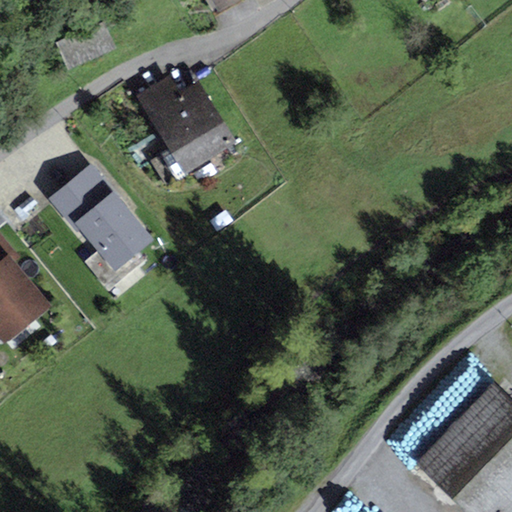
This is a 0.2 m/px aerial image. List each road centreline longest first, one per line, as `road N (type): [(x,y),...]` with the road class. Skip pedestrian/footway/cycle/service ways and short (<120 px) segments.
road 1 (residential): [(288,0),(233,40),(119,73),(0,162)]
road 2 (unclassified): [(319,511),(426,382),(511,309)]
